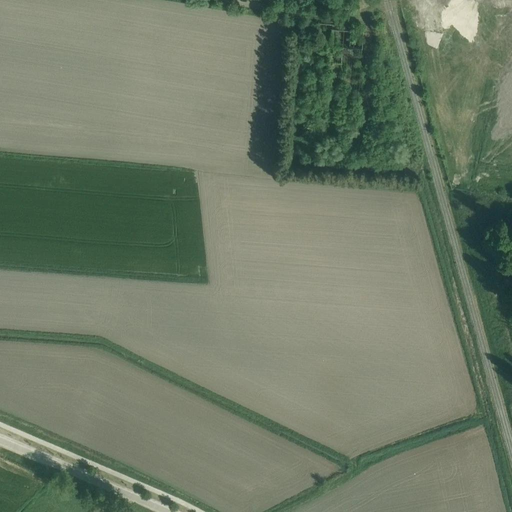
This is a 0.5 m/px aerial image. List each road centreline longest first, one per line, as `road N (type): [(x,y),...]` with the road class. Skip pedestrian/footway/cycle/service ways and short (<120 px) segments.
road 1 (track): [(405,0),(338,19),(219,0)]
road 2 (residential): [(167,511),(0,440)]
